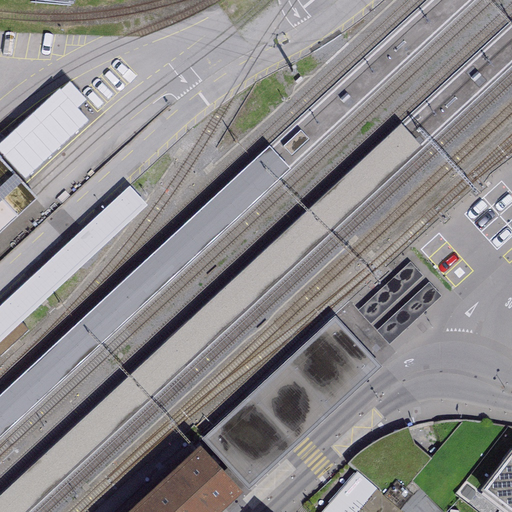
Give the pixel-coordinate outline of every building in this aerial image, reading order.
[(0,511),(32,511),(422,149),(399,124),(0,492),(0,511)] [(0,394),(0,441),(293,171),(270,145),(0,394)] [(0,237),(38,202),(0,160),(0,237)] [(409,271),(367,320),(398,347),(441,298),(409,271)] [(239,401),(200,436),(247,487),(297,443),(320,420),(380,365),(333,314),(239,401)] [(347,465),(356,474),(400,511),(411,511),(426,496),(412,481),(430,460),(414,445),(408,429),(395,433),(379,441),(365,449),(353,458),(347,465)] [(136,511),(228,511),(242,499),(199,453),(136,511)] [(511,511),(511,455),(482,496),(502,511),(511,511)] [(400,511),(356,474),(323,511),(400,511)]
